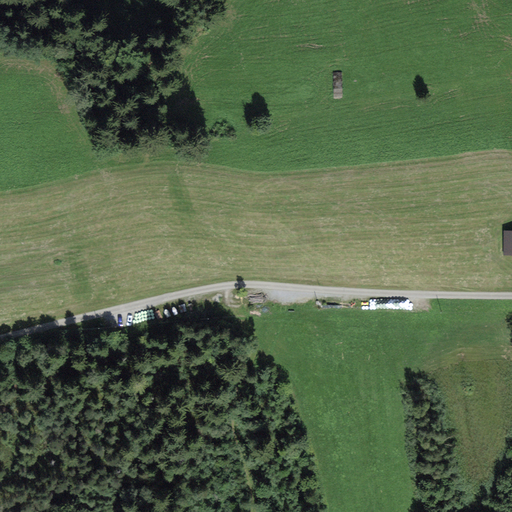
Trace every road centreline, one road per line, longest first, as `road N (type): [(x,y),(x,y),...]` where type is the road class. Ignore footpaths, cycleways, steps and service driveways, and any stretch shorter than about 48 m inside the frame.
road 1 (unclassified): [(511,299),(218,289)]
road 2 (track): [(218,289),(0,344)]
